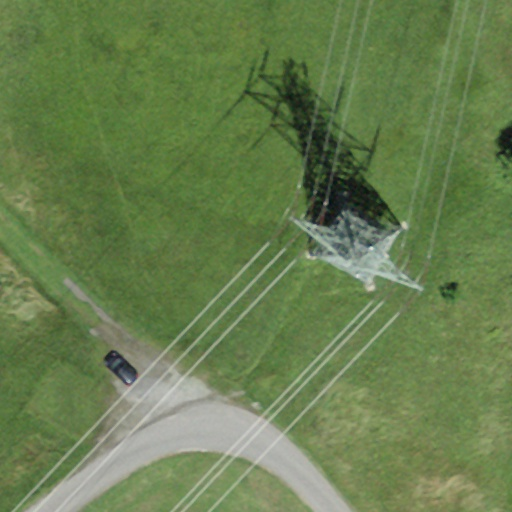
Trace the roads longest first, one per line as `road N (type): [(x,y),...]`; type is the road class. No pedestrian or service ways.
road 1 (unclassified): [(331,511),(267,442),(206,429),(119,463),(52,511)]
road 2 (track): [(0,225),(130,360),(160,398),(175,436)]
